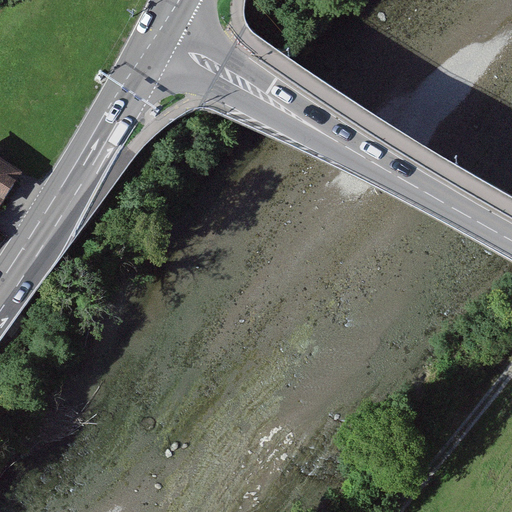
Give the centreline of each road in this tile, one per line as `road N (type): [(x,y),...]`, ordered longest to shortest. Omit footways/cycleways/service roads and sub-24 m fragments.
road 1 (secondary): [(160,36),(511,240)]
road 2 (primary): [(160,36),(0,296)]
road 3 (track): [(393,511),(511,369)]
